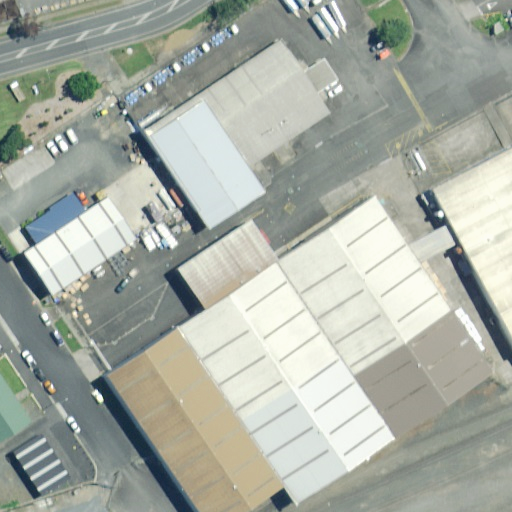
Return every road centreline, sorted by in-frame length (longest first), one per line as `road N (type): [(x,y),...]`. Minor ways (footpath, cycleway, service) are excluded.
road 1 (residential): [(113,451),(0,281)]
road 2 (primary): [(185,0),(140,21),(0,59)]
